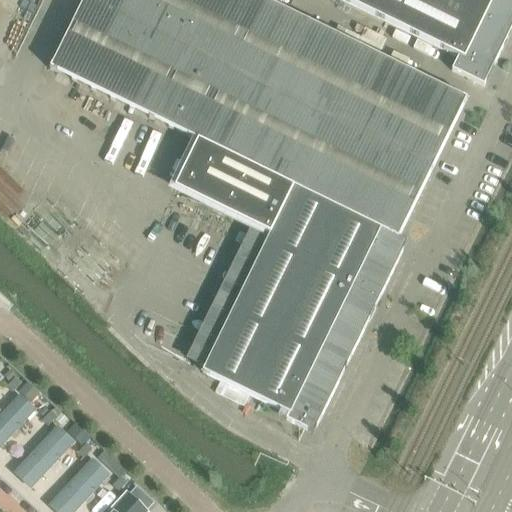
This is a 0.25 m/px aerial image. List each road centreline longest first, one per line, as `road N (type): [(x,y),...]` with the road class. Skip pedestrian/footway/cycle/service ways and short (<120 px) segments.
road 1 (unclassified): [(324,473),(511,92)]
road 2 (residential): [(206,511),(0,323)]
road 3 (secondary): [(511,362),(438,511)]
